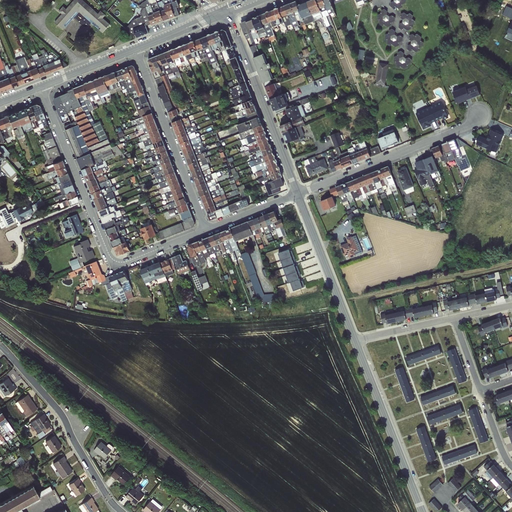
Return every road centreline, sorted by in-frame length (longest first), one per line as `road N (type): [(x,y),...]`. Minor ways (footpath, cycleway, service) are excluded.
road 1 (residential): [(38,85),(115,260),(132,261),(206,231)]
road 2 (residential): [(0,344),(66,420),(120,510)]
road 3 (residential): [(297,193),(478,114)]
road 4 (secondary): [(297,193),(236,32),(221,12)]
road 5 (residential): [(206,231),(137,48)]
road 6 (secondary): [(423,511),(353,341)]
road 7 (secondary): [(353,341),(297,193)]
road 8 (track): [(511,265),(369,295)]
